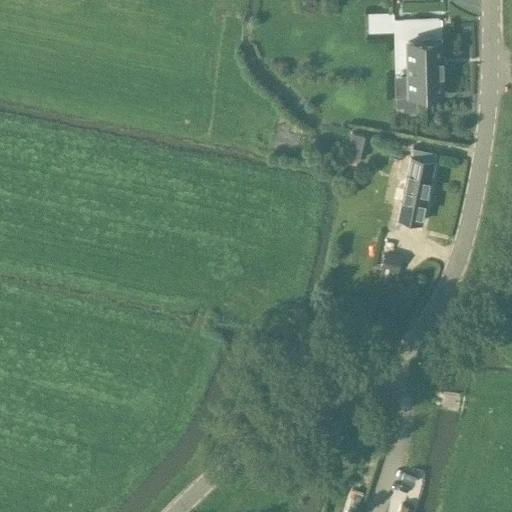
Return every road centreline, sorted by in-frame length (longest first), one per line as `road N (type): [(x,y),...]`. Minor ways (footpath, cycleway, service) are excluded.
road 1 (unclassified): [(387,363),(425,326),(453,281),(489,106),(490,0)]
road 2 (unclassified): [(177,511),(235,456),(387,363)]
road 3 (unclassified): [(373,511),(402,430),(387,363)]
